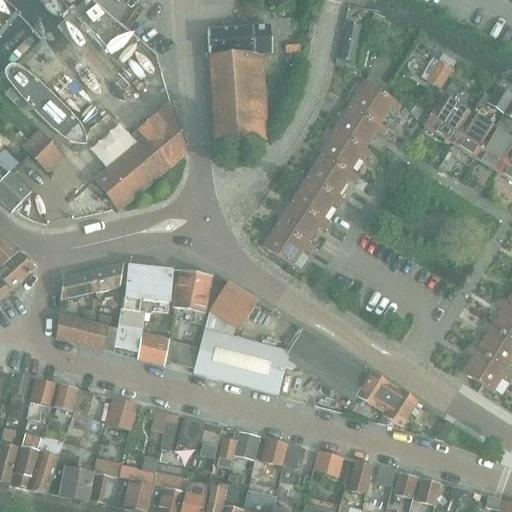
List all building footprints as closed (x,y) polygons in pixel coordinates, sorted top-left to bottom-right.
[(207,31),(210,89),(263,86),(262,59),(267,59),(267,55),(269,55),(268,27),(207,31)] [(362,30),(348,27),(340,63),(354,66),(362,30)] [(299,44),(284,45),(284,54),(300,53),(299,44)] [(437,62),(425,81),(438,89),(455,61),(442,54),(439,58),(437,62)] [(496,87),(486,104),(511,119),(511,98),(511,97),(511,85),(502,80),(499,85),(497,88),(496,87)] [(363,83),(347,107),(378,126),(388,110),(395,114),(400,107),(363,83)] [(214,146),(217,146),(267,143),(263,86),(210,89),(214,146)] [(10,89),(3,96),(15,108),(22,101),(10,89)] [(468,113),(442,96),(422,127),(449,144),(468,113)] [(135,144),(90,182),(116,213),(187,154),(170,103),(137,130),(129,137),(135,144)] [(414,104),(409,112),(416,120),(423,110),(414,104)] [(347,107),(333,130),(363,149),(364,149),(373,133),(380,137),(385,130),(378,126),(347,107)] [(493,129),(468,113),(449,144),(473,159),(474,158),(475,159),(493,130),(493,129)] [(511,140),(507,138),(511,131),(498,123),(493,130),(475,159),(497,172),(496,173),(500,176),(511,156),(511,140)] [(318,154),(320,156),(349,173),(359,156),(366,160),(370,153),(364,149),(363,149),(333,130),(318,154)] [(37,133),(20,150),(46,175),(63,158),(37,133)] [(0,205),(9,214),(27,195),(6,176),(16,166),(2,152),(0,153),(0,205)] [(320,156),(305,180),(335,198),(336,197),(346,182),(353,186),(358,178),(349,173),(320,156)] [(511,156),(500,176),(511,183),(511,156)] [(444,159),(439,167),(444,170),(449,162),(444,159)] [(84,178),(74,188),(82,197),(93,187),(84,178)] [(305,180),(291,203),(321,222),(321,221),(331,205),(338,209),(343,202),(336,197),(335,198),(305,180)] [(291,203),(276,226),(306,245),(307,244),(317,228),(323,233),(328,225),(321,221),(321,222),(291,203)] [(309,256),(313,249),(314,248),(307,244),(306,245),(276,226),(262,249),(292,268),(302,251),(309,256)] [(0,270),(18,254),(1,238),(0,239),(0,270)] [(0,270),(0,283),(10,293),(35,271),(18,254),(0,270)] [(122,265),(90,272),(95,293),(118,288),(122,265)] [(171,270),(127,266),(123,300),(121,300),(116,330),(117,330),(114,348),(137,354),(136,361),(164,368),(164,363),(165,363),(168,343),(168,342),(140,335),(144,315),(139,314),(141,302),(168,304),(171,270)] [(203,315),(205,305),(210,278),(179,271),(172,303),(171,310),(203,315)] [(62,279),(59,301),(95,293),(90,272),(62,279)] [(0,299),(10,293),(0,283),(0,299)] [(194,370),(192,375),(278,397),(285,368),(294,370),(296,367),(331,389),(334,384),(356,397),(370,375),(301,332),(288,352),(232,338),(234,330),(238,333),(256,304),(226,285),(208,314),(204,330),(199,350),(197,350),(193,370),(194,370)] [(511,340),(511,307),(506,304),(506,303),(499,299),(495,306),(501,310),(491,326),(491,327),(511,340)] [(55,341),(103,353),(108,328),(58,316),(55,341)] [(507,369),(511,360),(511,340),(491,327),(491,326),(485,322),(480,329),(487,334),(477,350),(507,369)] [(113,348),(114,348),(117,330),(116,330),(108,328),(103,353),(112,355),(113,348)] [(165,363),(193,370),(197,350),(168,343),(165,363)] [(492,392),(507,369),(477,350),(476,350),(470,346),(466,353),(472,357),(462,373),(492,392)] [(25,396),(29,380),(29,378),(16,375),(11,393),(25,396)] [(400,429),(416,404),(370,375),(356,397),(383,415),(377,425),(384,426),(388,421),(400,429)] [(55,386),(34,381),(29,404),(49,409),(55,386)] [(79,392),(64,388),(55,386),(49,409),(72,414),(79,392)] [(86,421),(93,395),(80,391),(79,392),(72,414),(71,417),(86,421)] [(138,406),(114,400),(107,424),(131,431),(138,406)] [(161,432),(165,415),(155,413),(152,430),(161,432)] [(171,452),(179,417),(167,414),(159,450),(171,452)] [(176,446),(185,448),(193,421),(183,418),(176,446)] [(203,424),(193,421),(185,448),(195,451),(197,445),(203,424)] [(438,441),(444,443),(454,427),(446,422),(434,440),(437,441),(438,441)] [(203,424),(197,445),(216,450),(221,429),(203,424)] [(0,441),(0,485),(10,487),(18,450),(11,448),(15,433),(3,430),(0,441)] [(253,463),(259,438),(238,433),(236,442),(233,458),(253,463)] [(21,447),(19,447),(18,450),(10,487),(29,491),(41,439),(41,440),(24,436),(21,447)] [(62,444),(41,439),(29,491),(46,495),(55,468),(59,455),(62,444)] [(232,462),(233,458),(236,442),(223,439),(219,459),(232,462)] [(289,446),(266,440),(261,462),(282,468),(289,446)] [(296,471),(301,449),(289,446),(282,468),(278,484),(290,487),(293,471),(296,471)] [(319,454),(314,473),(337,479),(342,460),(319,454)] [(55,468),(46,495),(87,503),(93,476),(76,473),(79,459),(59,455),(55,468)] [(135,471),(132,483),(127,511),(128,511),(147,511),(154,475),(157,462),(144,460),(141,472),(135,471)] [(93,476),(87,503),(107,507),(111,490),(115,491),(117,480),(120,466),(97,461),(93,476)] [(364,496),(369,476),(372,467),(354,463),(352,472),(347,492),(364,496)] [(390,488),(394,473),(378,469),(374,484),(390,488)] [(188,482),(154,475),(147,511),(179,511),(184,494),(187,483),(188,482)] [(415,480),(406,477),(399,476),(395,492),(394,496),(411,500),(412,496),(411,496),(415,480)] [(184,494),(179,511),(200,511),(205,497),(209,481),(189,477),(188,482),(184,494)] [(130,482),(117,480),(115,491),(111,490),(107,507),(127,511),(132,483),(130,483),(130,482)] [(434,507),(439,485),(422,480),(416,502),(434,507)] [(245,501),(242,511),(271,511),(273,506),(277,489),(249,482),(245,501)] [(209,498),(205,497),(200,511),(220,511),(226,486),(218,485),(217,489),(211,487),(209,498)] [(220,511),(242,511),(234,509),(238,489),(227,486),(226,486),(220,511)] [(451,511),(454,511),(459,491),(452,489),(446,510),(451,511)] [(286,491),(277,490),(275,502),(284,503),(286,491)] [(459,491),(457,500),(466,502),(468,493),(459,491)] [(496,511),(498,511),(502,501),(487,497),(484,508),(496,511)] [(511,511),(511,502),(507,501),(503,511),(511,511)]
